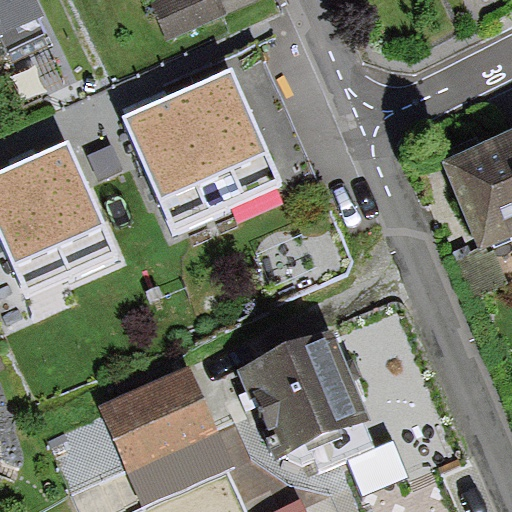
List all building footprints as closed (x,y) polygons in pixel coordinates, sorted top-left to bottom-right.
[(46,25),(34,0),(0,0),(0,45),(1,44),(12,68),(52,50),(41,27),(46,25)] [(226,18),(218,0),(161,0),(162,3),(151,7),(167,44),(226,18)] [(233,78),(122,128),(174,242),(284,193),(233,78)] [(511,144),(444,173),(477,253),(481,263),(496,257),(511,250),(511,144)] [(69,149),(0,180),(0,244),(27,305),(121,264),(69,149)] [(123,170),(113,149),(89,159),(98,181),(123,170)] [(481,263),(477,253),(453,262),(471,305),(509,289),(496,257),(481,263)] [(371,431),(334,342),(239,381),(276,471),(289,465),(304,472),(315,467),(319,477),(375,454),(366,433),(371,431)] [(397,346),(362,360),(385,415),(419,402),(397,346)] [(222,445),(191,374),(99,414),(130,485),(222,445)]
